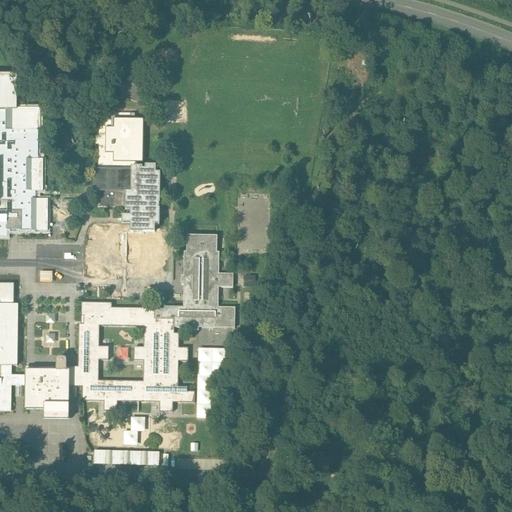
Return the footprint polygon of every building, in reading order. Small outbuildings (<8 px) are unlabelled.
[(0,238),(9,238),(9,230),(33,231),(33,235),(52,235),(52,203),(37,202),(37,191),(41,192),(42,160),(37,160),(39,109),(22,109),(16,78),(0,77),(0,238)] [(147,119),(103,118),(102,171),(96,171),(96,191),(135,192),(135,175),(146,175),(147,119)] [(126,207),(127,193),(97,192),(96,206),(126,207)] [(158,257),(158,234),(99,233),(98,256),(158,257)] [(193,383),(177,383),(177,360),(192,360),(192,348),(177,348),(177,330),(239,332),(240,307),(224,307),(224,289),(236,289),(237,274),(224,274),(225,236),(184,235),(182,306),(83,305),(82,374),(20,373),(21,308),(0,307),(0,412),(11,412),(11,394),(26,395),(26,418),(77,419),(78,395),(87,396),(87,404),(193,405),(193,383)] [(49,271),(59,272),(59,259),(49,259),(49,271)] [(256,276),(244,276),(244,287),(256,287),(256,276)] [(211,419),(212,377),(226,377),(226,349),(198,349),(198,419),(211,419)] [(124,431),(124,445),(138,446),(138,432),(145,432),(146,418),(131,417),(131,431),(124,431)] [(124,466),(124,452),(95,451),(94,465),(109,465),(124,466)] [(142,466),(142,452),(129,452),(129,466),(142,466)] [(147,466),(161,466),(161,453),(147,453),(147,466)] [(185,469),(185,458),(169,458),(169,468),(185,469)]
